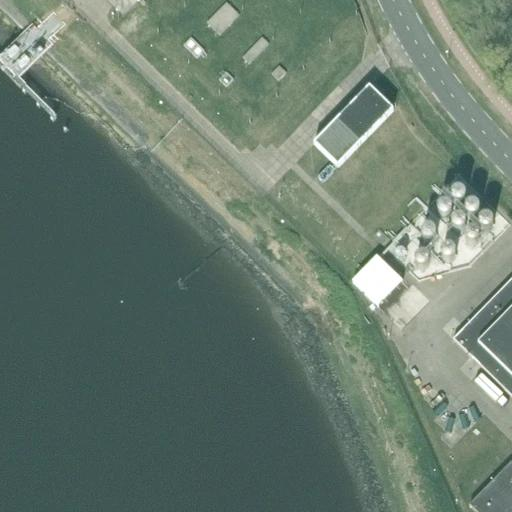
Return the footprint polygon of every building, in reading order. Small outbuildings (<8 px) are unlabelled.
[(183,0),(171,12),(168,29),(247,109),(251,109),(340,18),(340,14),(325,0),(183,0)] [(40,50),(36,54),(34,56),(38,60),(44,54),(40,50)] [(369,88),(314,146),(338,169),(393,111),(369,88)] [(377,259),(353,284),(378,309),(403,284),(377,259)] [(511,281),(453,341),(511,399),(511,281)] [(511,511),(511,463),(470,507),(474,511),(511,511)]
